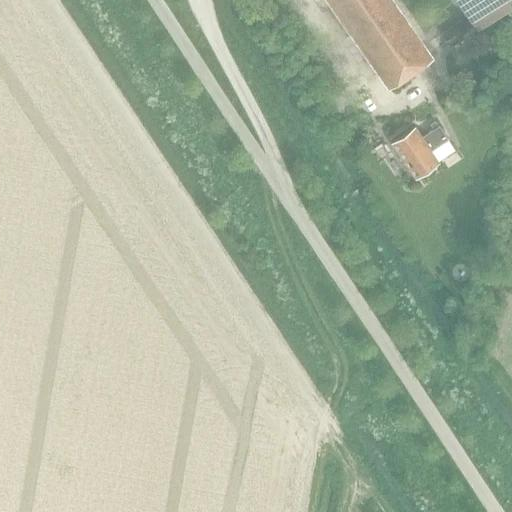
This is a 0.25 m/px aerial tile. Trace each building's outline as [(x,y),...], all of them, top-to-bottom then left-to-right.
[(325,0),(387,89),(431,58),(390,0),(325,0)] [(511,0),(455,0),(474,27),(511,0)] [(439,33),(450,48),(464,37),(454,23),(439,33)] [(353,112),(340,93),(330,99),(343,118),(353,112)] [(414,128),(391,143),(414,177),(437,161),(453,150),(446,139),(446,138),(437,125),(433,121),(429,124),(432,129),(420,137),(414,128)]
